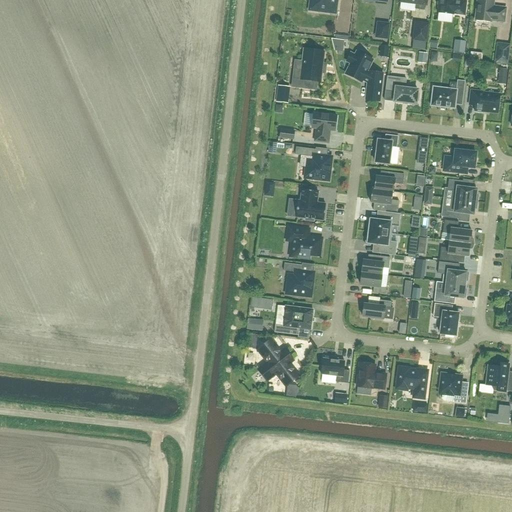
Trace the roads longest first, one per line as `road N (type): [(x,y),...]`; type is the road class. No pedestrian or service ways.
road 1 (residential): [(500,160),(488,136),(362,121),(336,337),(455,350),(483,332)]
road 2 (unclassified): [(190,432),(242,0)]
road 3 (unclassified): [(190,432),(0,411)]
road 4 (residential): [(500,160),(483,332)]
